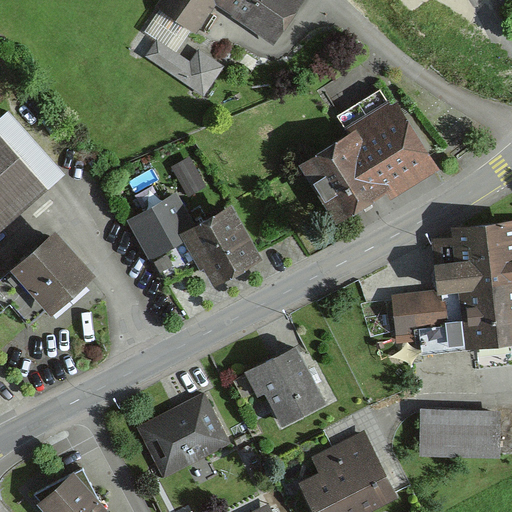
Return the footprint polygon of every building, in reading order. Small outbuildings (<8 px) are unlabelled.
[(266,55),(304,0),(154,0),(142,17),(186,47),(209,15),(266,55)] [(453,0),(363,0),(360,4),(408,55),(460,7),(453,0)] [(423,176),(387,109),(295,158),(331,225),(423,176)] [(20,113),(0,131),(0,244),(77,177),(20,113)] [(179,203),(143,221),(163,262),(200,244),(179,203)] [(253,211),(204,238),(232,292),(282,265),(253,211)] [(386,297),(388,334),(454,330),(455,353),(511,350),(511,222),(440,226),(442,261),(413,263),(415,295),(386,297)] [(120,279),(77,231),(33,271),(77,319),(120,279)] [(284,435),(342,409),(312,345),(255,371),(284,435)] [(140,422),(166,480),(231,451),(205,393),(140,422)] [(511,414),(432,414),(432,463),(511,463),(511,414)] [(380,511),(410,496),(371,426),(301,466),(326,511),(380,511)] [(47,507),(51,511),(125,511),(88,470),(47,507)] [(281,511),(275,501),(257,511),(281,511)]
